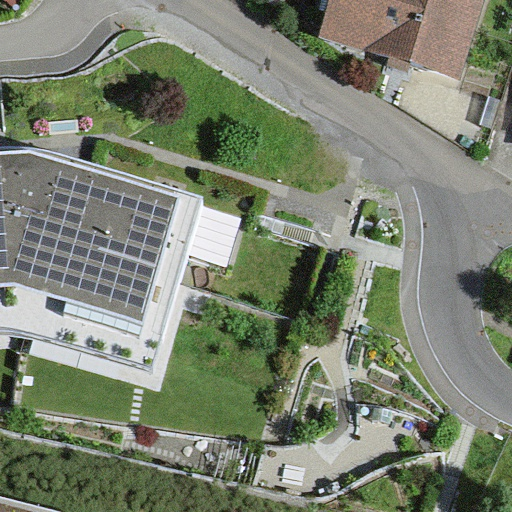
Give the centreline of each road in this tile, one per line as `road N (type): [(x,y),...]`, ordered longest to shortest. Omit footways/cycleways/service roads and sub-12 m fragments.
road 1 (residential): [(173,0),(472,191)]
road 2 (residential): [(472,191),(447,302),(462,350),(511,392)]
